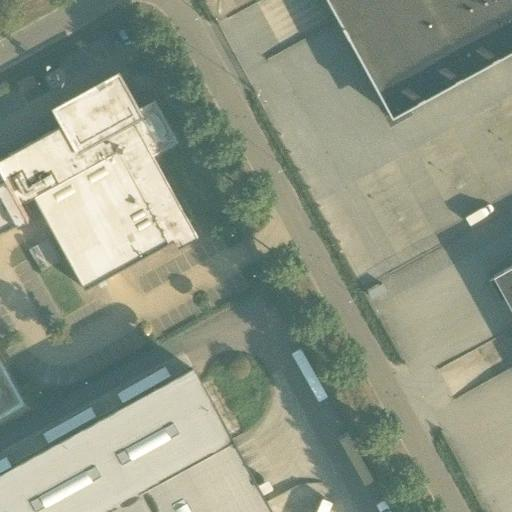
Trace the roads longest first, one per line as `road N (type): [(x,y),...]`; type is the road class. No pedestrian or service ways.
road 1 (unclassified): [(450,511),(355,344),(200,33),(171,0)]
road 2 (unknown): [(361,511),(283,364),(238,336),(211,337),(0,443)]
road 3 (unknown): [(229,91),(269,76),(289,79),(342,172)]
road 4 (unknown): [(395,145),(511,86)]
